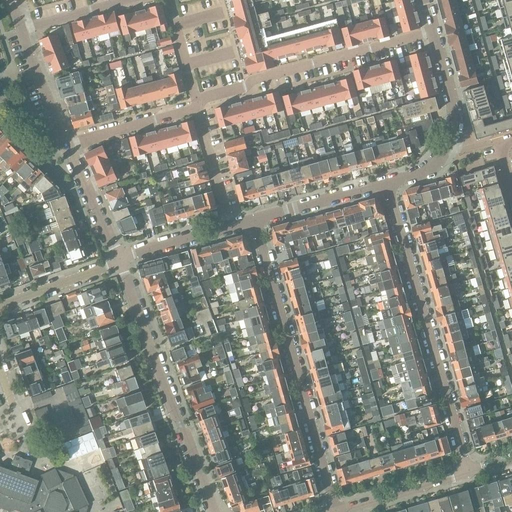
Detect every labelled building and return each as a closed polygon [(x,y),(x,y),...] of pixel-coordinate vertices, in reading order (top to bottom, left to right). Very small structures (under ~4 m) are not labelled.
[(336,19),(266,38),(264,28),(272,26),(271,21),(268,21),(267,19),(270,18),(268,12),(260,14),(257,2),(262,0),(229,0),(234,17),(233,18),(239,39),(245,59),(244,59),(248,74),(259,71),(260,71),(274,67),(273,61),(328,47),(343,43),(336,19)] [(398,0),(395,1),(396,7),(390,9),(391,13),(414,7),(412,0),(398,0)] [(452,0),(439,4),(442,14),(458,10),(457,3),(463,2),(462,0),(452,0)] [(511,0),(497,0),(500,8),(511,4),(511,0)] [(511,4),(500,8),(502,18),(511,15),(511,4)] [(163,32),(168,30),(162,5),(151,8),(156,27),(161,25),(163,32)] [(391,13),(393,17),(399,16),(400,22),(417,17),(414,7),(391,13)] [(150,28),(156,27),(151,8),(150,8),(141,11),(146,29),(145,30),(147,36),(152,35),(150,28)] [(442,14),(444,24),(445,25),(467,19),(466,14),(460,16),(458,10),(442,14)] [(130,13),(135,32),(145,30),(146,29),(141,11),(130,14),(130,13)] [(390,36),(384,15),(383,11),(377,12),(379,19),(374,20),(379,39),(390,36)] [(104,15),(108,33),(119,30),(114,12),(104,15)] [(129,34),(135,32),(130,13),(119,16),(126,42),(131,40),(129,34)] [(104,15),(93,17),(98,36),(108,33),(104,15)] [(378,39),(379,39),(374,20),(368,22),(366,15),(361,16),(368,41),(378,39)] [(511,15),(502,18),(505,28),(511,25),(511,15)] [(358,44),(368,41),(361,16),(356,18),(358,24),(353,26),(358,45),(358,44)] [(93,17),(83,20),(88,39),(98,36),(93,17)] [(396,30),(397,34),(420,28),(417,17),(400,22),(402,28),(396,30)] [(444,24),(447,35),(464,31),(462,24),(468,23),(467,19),(445,25),(444,24)] [(77,42),(88,39),(83,20),(72,23),(77,42)] [(347,48),(358,45),(353,26),(347,27),(345,21),(340,22),(347,48)] [(68,24),(63,26),(66,37),(59,40),(57,33),(39,41),(43,52),(43,53),(61,45),(73,41),(68,24)] [(466,37),(464,31),(447,35),(450,46),(473,39),(472,35),(466,37)] [(170,37),(159,40),(161,46),(172,43),(170,37)] [(501,51),(504,50),(511,47),(511,39),(511,38),(511,37),(508,38),(508,37),(498,40),(501,51)] [(450,46),(453,56),(470,51),(468,45),(474,44),(473,39),(450,46)] [(74,58),(75,57),(80,56),(77,44),(72,46),(73,52),(72,52),(65,55),(47,62),(47,63),(48,63),(52,74),(70,67),(67,60),(74,58)] [(47,62),(65,55),(61,45),(43,53),(47,62)] [(173,46),(162,49),(164,55),(174,52),(173,46)] [(429,62),(426,51),(403,57),(405,62),(411,60),(412,67),(429,62)] [(453,56),(456,66),(478,60),(477,56),(471,58),(470,51),(453,56)] [(141,55),(143,63),(154,60),(153,58),(151,52),(141,55)] [(511,68),(511,57),(507,59),(503,60),(506,70),(511,68)] [(384,63),(385,63),(390,82),(396,80),(397,86),(403,85),(396,59),(384,63)] [(456,66),(458,76),(459,77),(475,72),(474,66),(479,64),(478,60),(456,66)] [(412,67),(414,73),(408,75),(409,79),(432,73),(429,62),(412,67)] [(375,66),(380,84),(390,82),(385,63),(375,66)] [(103,77),(110,75),(107,64),(100,67),(103,77)] [(375,66),(365,69),(370,87),(380,84),(375,66)] [(174,95),(185,92),(180,72),(173,74),(172,68),(166,69),(167,72),(168,72),(174,95)] [(364,89),(370,87),(365,69),(364,68),(353,71),(360,97),(365,95),(364,89)] [(59,89),(82,83),(79,72),(70,74),(70,76),(56,80),(59,89)] [(164,98),(174,95),(168,72),(167,72),(163,73),(165,79),(159,81),(164,98)] [(461,88),(485,81),(483,76),(477,78),(475,72),(459,77),(458,76),(458,77),(461,88)] [(409,79),(410,83),(416,81),(418,88),(435,83),(432,73),(409,79)] [(111,85),(109,76),(102,77),(105,86),(111,85)] [(153,100),(164,98),(159,81),(153,82),(152,76),(147,77),(153,100)] [(144,78),(142,79),(144,85),(138,87),(143,103),(153,100),(147,77),(146,78),(144,78)] [(340,81),(341,81),(346,100),(352,98),(353,104),(359,103),(352,78),(340,81)] [(121,109),(133,106),(126,83),(127,83),(126,80),(121,81),(123,88),(116,89),(121,109)] [(329,84),(334,103),(346,100),(341,81),(329,84)] [(133,106),(143,103),(138,87),(133,88),(131,82),(127,83),(126,83),(133,106)] [(84,93),(82,83),(59,89),(61,99),(65,98),(84,93)] [(418,88),(420,94),(414,95),(415,100),(438,94),(435,83),(418,88)] [(334,103),(329,84),(317,87),(323,106),(334,103)] [(107,96),(115,94),(112,85),(105,87),(107,96)] [(465,102),(487,96),(484,85),(462,91),(465,102)] [(306,91),(311,109),(323,106),(317,87),(306,91)] [(267,95),(272,114),(284,111),(278,91),(267,95)] [(294,94),(299,112),(311,109),(306,91),(294,94)] [(69,106),(91,100),(90,96),(86,98),(84,93),(65,98),(66,98),(65,100),(66,102),(68,103),(69,106)] [(299,112),(294,94),(294,93),(283,96),(290,122),(295,120),(294,114),(299,112)] [(115,94),(107,96),(110,105),(117,103),(115,94)] [(257,98),(262,116),(272,114),(267,95),(257,98)] [(468,112),(490,106),(487,96),(465,102),(468,112)] [(257,98),(247,101),(252,119),(262,116),(257,98)] [(408,105),(393,109),(400,121),(403,125),(413,122),(413,124),(431,119),(429,113),(438,110),(435,98),(408,105)] [(73,115),(89,111),(88,106),(92,104),(91,100),(69,106),(70,109),(70,111),(71,113),(72,114),(73,115)] [(247,101),(237,103),(242,122),(252,119),(247,101)] [(231,125),(242,122),(237,103),(226,106),(231,125)] [(215,109),(220,128),(231,125),(226,106),(215,109)] [(471,121),(472,121),(482,118),(482,119),(493,116),(490,106),(468,112),(471,121)] [(91,111),(89,111),(73,115),(71,116),(74,128),(94,123),(91,111)] [(100,117),(102,123),(114,119),(112,114),(100,117)] [(489,135),(486,126),(484,126),(482,119),(482,118),(472,121),(471,121),(476,140),(489,136),(489,135)] [(407,138),(411,150),(418,148),(419,146),(418,141),(423,139),(432,122),(431,120),(431,119),(413,124),(413,122),(403,125),(404,127),(406,132),(407,135),(407,138)] [(182,123),(182,124),(187,143),(198,139),(193,120),(182,123)] [(511,130),(508,120),(486,126),(489,135),(489,136),(511,130)] [(187,143),(182,124),(172,127),(177,145),(187,143)] [(337,126),(338,127),(339,133),(339,134),(348,131),(346,124),(337,126)] [(244,128),(246,133),(256,130),(255,125),(244,128)] [(177,145),(172,127),(161,130),(166,148),(177,145)] [(338,127),(328,129),(330,135),(339,133),(338,127)] [(261,131),(265,143),(270,142),(268,136),(266,129),(261,131)] [(321,138),(330,135),(328,129),(319,132),(321,138)] [(401,129),(396,131),(398,137),(403,156),(406,155),(407,157),(410,156),(411,154),(412,154),(411,150),(407,138),(407,135),(403,136),(401,129)] [(151,132),(156,151),(166,148),(161,130),(151,132)] [(279,139),(291,136),(289,130),(278,133),(279,139)] [(141,134),(146,154),(156,151),(151,132),(141,135),(141,134)] [(278,133),(268,136),(270,142),(279,139),(278,133)] [(141,134),(130,138),(135,157),(146,154),(141,134)] [(0,137),(0,153),(10,143),(8,141),(8,140),(5,137),(4,137),(2,135),(0,137)] [(390,143),(389,139),(384,141),(383,137),(379,138),(385,161),(389,160),(390,161),(394,160),(389,143),(390,143)] [(394,142),(390,143),(389,143),(394,160),(398,159),(399,157),(403,156),(398,137),(393,138),(394,142)] [(127,138),(121,140),(125,157),(131,155),(127,138)] [(244,138),(224,143),(227,155),(244,151),(247,150),(244,138)] [(377,146),(371,148),(376,165),(380,164),(381,163),(385,161),(379,138),(374,139),(377,146)] [(284,143),(285,148),(295,146),(293,139),(285,141),(284,143)] [(0,162),(0,169),(18,151),(16,149),(16,148),(14,145),(12,145),(10,143),(0,153),(0,158),(2,160),(0,162)] [(89,165),(108,157),(103,146),(85,154),(89,165)] [(343,149),(344,152),(349,171),(353,170),(355,171),(359,170),(354,152),(350,153),(349,147),(343,149)] [(376,165),(371,148),(363,150),(367,166),(371,165),(373,166),(376,165)] [(367,166),(363,150),(354,152),(359,170),(362,169),(363,167),(367,166)] [(9,168),(14,173),(27,160),(25,159),(26,158),(19,151),(18,151),(0,169),(0,170),(3,174),(9,168)] [(244,151),(227,155),(230,164),(246,160),(244,151)] [(334,152),(325,154),(331,176),(335,175),(336,177),(341,175),(336,157),(334,152)] [(349,171),(344,152),(339,153),(340,156),(336,157),(341,175),(344,174),(345,172),(349,171)] [(266,154),(258,156),(260,163),(268,161),(266,154)] [(331,176),(325,154),(320,156),(322,161),(318,163),(322,180),(328,179),(328,177),(331,176)] [(94,175),(112,167),(108,157),(89,165),(94,175)] [(312,158),(308,159),(313,181),(318,180),(318,181),(322,180),(318,163),(314,164),(312,158)] [(308,159),(298,162),(305,185),(310,184),(310,182),(313,181),(308,159)] [(22,181),(35,168),(32,166),(33,165),(30,162),(29,162),(27,160),(14,173),(10,177),(14,180),(18,176),(22,181)] [(249,169),(246,160),(230,164),(232,174),(249,169)] [(184,172),(189,170),(190,175),(207,171),(204,162),(183,168),(184,172)] [(290,164),(291,170),(289,171),(294,187),(296,186),(300,185),(302,186),(305,185),(298,162),(290,164)] [(285,172),(280,173),(285,191),(288,190),(289,188),(294,187),(289,171),(287,164),(283,165),(285,172)] [(486,180),(488,187),(499,184),(494,166),(480,170),(481,170),(484,180),(486,180)] [(99,187),(117,179),(112,167),(94,175),(99,187)] [(37,170),(35,168),(22,181),(18,184),(25,191),(30,188),(32,186),(43,176),(40,173),(41,172),(38,170),(37,170)] [(481,170),(480,170),(459,177),(462,187),(484,180),(481,170)] [(170,171),(165,173),(167,180),(167,182),(173,181),(170,171)] [(209,180),(207,171),(190,175),(191,180),(185,182),(186,186),(209,180)] [(43,176),(32,186),(39,193),(43,191),(55,183),(54,183),(54,181),(52,179),(50,179),(45,173),(43,176)] [(155,176),(157,183),(167,180),(165,173),(155,176)] [(272,175),(276,191),(280,191),(281,192),(285,191),(280,173),(272,175)] [(272,175),(262,178),(267,196),(271,195),(272,193),(276,191),(272,175)] [(462,187),(459,177),(456,177),(456,176),(446,179),(446,180),(452,203),(456,202),(455,196),(460,194),(459,188),(462,187)] [(264,197),(267,196),(262,178),(253,180),(258,197),(262,196),(264,197)] [(173,181),(167,182),(169,189),(179,186),(177,180),(177,181),(177,179),(173,181)] [(253,180),(244,183),(249,201),(253,200),(254,198),(258,197),(253,180)] [(437,183),(441,199),(445,198),(447,204),(452,203),(446,180),(437,183)] [(105,193),(109,202),(134,192),(132,188),(124,191),(121,186),(118,188),(116,182),(104,187),(106,193),(105,193)] [(60,188),(55,183),(43,191),(46,201),(62,195),(62,193),(62,192),(62,190),(60,189),(60,188)] [(246,202),(249,201),(244,183),(235,185),(240,202),(244,201),(246,202)] [(441,199),(437,183),(428,185),(437,217),(442,216),(440,211),(439,207),(437,201),(441,199)] [(149,186),(152,197),(159,195),(156,184),(149,186)] [(479,189),(482,200),(502,194),(499,184),(488,187),(479,189)] [(437,217),(428,185),(419,188),(424,204),(428,203),(430,209),(431,214),(433,219),(437,217)] [(424,204),(419,188),(419,187),(411,189),(417,209),(424,207),(423,204),(424,204)] [(417,209),(411,189),(405,191),(402,195),(410,225),(416,223),(414,218),(419,216),(417,209)] [(109,202),(113,212),(129,205),(127,200),(138,195),(136,191),(134,192),(109,202)] [(186,199),(182,200),(187,218),(191,217),(192,215),(196,214),(192,197),(191,194),(190,191),(185,193),(186,199)] [(211,192),(201,194),(206,212),(211,211),(212,209),(216,208),(211,192)] [(192,197),(196,214),(200,213),(202,214),(206,212),(201,194),(192,197)] [(502,194),(482,200),(485,209),(505,204),(503,198),(502,198),(501,195),(502,195),(502,194)] [(161,199),(167,222),(168,221),(169,222),(172,222),(173,220),(176,219),(177,219),(171,197),(172,197),(172,196),(161,199)] [(171,197),(177,219),(181,218),(183,219),(187,218),(182,200),(177,201),(176,196),(172,197),(171,197)] [(63,197),(49,202),(51,208),(35,213),(36,218),(67,207),(65,202),(66,202),(64,197),(63,197)] [(145,201),(147,206),(148,210),(150,210),(154,226),(159,224),(160,225),(163,224),(164,223),(165,222),(161,207),(155,208),(154,205),(153,205),(150,199),(145,201)] [(374,199),(368,201),(376,232),(387,229),(379,201),(374,199)] [(372,233),(376,232),(368,201),(359,203),(360,204),(364,221),(368,220),(371,228),(370,228),(372,233)] [(3,209),(5,213),(13,208),(11,204),(3,209)] [(360,223),(364,221),(360,204),(351,207),(357,229),(361,227),(360,223)] [(485,209),(488,219),(507,214),(504,205),(505,205),(505,204),(485,209)] [(130,212),(128,208),(114,213),(114,215),(114,216),(115,218),(116,219),(117,222),(148,210),(147,206),(130,212)] [(15,207),(13,208),(5,213),(4,213),(3,213),(5,216),(9,214),(17,212),(15,207)] [(67,207),(36,218),(38,222),(54,216),(56,222),(71,217),(70,216),(71,215),(70,212),(68,211),(67,207)] [(351,207),(342,209),(347,226),(351,225),(353,230),(357,229),(351,207)] [(333,212),(339,234),(344,233),(343,228),(342,227),(347,226),(342,209),(333,212)] [(117,222),(122,234),(124,235),(153,227),(148,210),(117,222)] [(333,212),(324,214),(329,231),(333,230),(335,235),(339,234),(333,212)] [(462,213),(452,216),(455,226),(458,225),(465,223),(462,213)] [(316,217),(322,239),(326,238),(324,232),(329,231),(324,214),(316,217)] [(484,220),(487,230),(510,223),(509,223),(508,218),(507,218),(506,215),(507,215),(507,214),(488,219),(484,220)] [(52,230),(53,234),(74,226),(73,223),(74,222),(72,217),(71,218),(71,217),(56,222),(58,227),(52,230)] [(322,239),(316,217),(306,219),(311,236),(316,234),(317,240),(322,239)] [(306,219),(297,222),(304,244),(308,243),(306,237),(311,236),(306,219)] [(289,225),(293,241),(298,239),(302,255),(306,254),(305,250),(304,244),(297,222),(289,225)] [(442,229),(440,224),(430,227),(429,222),(411,227),(411,228),(413,233),(415,233),(416,236),(440,229),(440,230),(442,229)] [(293,241),(289,225),(288,223),(279,226),(288,259),(293,257),(289,242),(293,241)] [(460,234),(462,233),(467,231),(465,223),(458,225),(460,234)] [(487,230),(490,240),(511,233),(511,229),(510,223),(487,230)] [(60,243),(78,237),(76,232),(77,231),(77,228),(75,228),(74,226),(53,234),(57,244),(60,243)] [(278,261),(288,259),(279,226),(273,228),(271,232),(274,246),(280,245),(281,250),(276,252),(278,261)] [(416,236),(418,245),(441,239),(440,234),(442,234),(440,230),(440,229),(416,236)] [(389,236),(388,230),(376,235),(364,238),(367,247),(389,240),(389,238),(389,236)] [(511,233),(490,240),(493,250),(511,244),(511,233)] [(27,255),(20,235),(14,237),(22,257),(27,255)] [(242,236),(236,237),(245,270),(255,267),(253,261),(248,263),(245,254),(251,252),(247,239),(242,236)] [(62,247),(64,252),(81,246),(82,244),(81,241),(80,241),(78,237),(60,243),(61,247),(62,247)] [(245,270),(236,237),(227,240),(227,241),(232,258),(237,256),(241,271),(245,270)] [(31,251),(41,248),(39,239),(28,242),(31,251)] [(442,243),(441,239),(418,245),(421,254),(437,250),(436,245),(442,243)] [(374,250),(375,254),(392,249),(389,240),(367,247),(368,251),(374,250)] [(227,241),(219,244),(225,266),(226,267),(227,273),(231,272),(228,259),(232,258),(227,241)] [(7,246),(9,252),(16,249),(14,243),(7,246)] [(225,266),(219,244),(210,246),(215,263),(219,261),(220,267),(225,266)] [(511,244),(493,250),(496,260),(500,259),(499,259),(511,254),(511,244)] [(87,258),(83,246),(82,247),(81,246),(64,252),(63,252),(67,265),(87,258)] [(210,246),(201,248),(209,278),(218,276),(217,272),(212,273),(210,264),(215,263),(210,246)] [(209,278),(201,248),(198,249),(196,248),(191,250),(196,268),(201,266),(204,279),(209,278)] [(326,250),(329,260),(335,258),(333,249),(326,250)] [(367,266),(372,265),(394,258),(392,249),(375,254),(376,259),(366,262),(367,266)] [(43,260),(39,250),(33,253),(37,263),(43,260)] [(437,250),(421,254),(423,263),(446,257),(447,256),(447,257),(449,256),(448,251),(438,254),(437,250)] [(188,251),(176,254),(139,264),(138,266),(141,278),(163,272),(176,269),(185,266),(190,265),(191,264),(188,251)] [(9,252),(0,254),(0,265),(2,265),(0,260),(0,259),(10,256),(10,255),(9,252)] [(511,254),(499,259),(500,259),(502,268),(511,265),(511,254)] [(23,259),(25,266),(35,263),(32,256),(23,259)] [(58,262),(55,256),(49,258),(53,269),(53,270),(59,267),(58,262)] [(26,268),(25,266),(23,259),(22,257),(17,259),(19,265),(20,269),(24,268),(26,268)] [(426,272),(448,266),(446,259),(447,258),(447,257),(446,257),(423,263),(426,272)] [(337,265),(336,262),(335,258),(329,260),(331,267),(337,265)] [(379,268),(380,272),(397,267),(394,258),(372,265),(373,269),(379,268)] [(283,273),(309,265),(308,261),(298,263),(297,259),(279,263),(281,269),(282,270),(283,273)] [(50,271),(46,261),(29,267),(32,277),(50,271)] [(6,263),(2,265),(0,265),(0,276),(10,273),(6,263)] [(185,266),(189,278),(194,276),(190,265),(185,266)] [(309,265),(283,273),(285,282),(308,275),(306,270),(310,269),(309,265)] [(505,277),(505,278),(511,276),(511,265),(502,268),(505,277)] [(426,272),(428,281),(451,274),(448,266),(426,272)] [(232,274),(235,283),(257,277),(256,274),(256,273),(255,267),(245,270),(241,271),(232,274)] [(369,281),(370,285),(399,276),(397,267),(380,272),(381,276),(380,277),(379,273),(374,274),(376,279),(369,281)] [(340,276),(338,269),(332,271),(334,278),(335,278),(335,277),(340,276)] [(18,271),(10,273),(0,276),(0,288),(9,286),(7,279),(19,275),(18,271)] [(168,285),(163,272),(141,278),(141,279),(143,279),(145,285),(145,286),(145,289),(147,292),(148,291),(148,292),(151,291),(151,292),(152,291),(168,285)] [(446,281),(452,279),(456,278),(455,274),(451,275),(451,274),(428,281),(431,290),(447,285),(446,281)] [(308,275),(285,282),(288,290),(313,284),(312,282),(310,283),(308,275)] [(192,288),(195,287),(200,286),(197,279),(194,276),(189,278),(192,288)] [(399,276),(370,285),(371,289),(384,286),(385,289),(402,285),(399,276)] [(511,276),(505,278),(505,277),(501,278),(505,290),(508,289),(508,288),(511,286),(511,276)] [(237,292),(259,286),(257,277),(235,283),(237,292)] [(216,288),(213,279),(202,282),(205,291),(211,289),(216,288)] [(351,287),(350,280),(345,281),(347,291),(352,290),(354,290),(353,286),(351,287)] [(156,302),(172,296),(170,290),(179,286),(177,282),(168,285),(152,291),(156,302)] [(234,282),(228,284),(233,302),(239,300),(234,282)] [(313,284),(288,290),(290,299),(313,293),(311,286),(313,285),(313,284)] [(431,290),(433,299),(456,293),(454,284),(447,286),(447,285),(431,290)] [(200,285),(200,286),(195,287),(195,288),(191,289),(194,296),(203,293),(200,285)] [(380,296),(382,300),(404,294),(402,285),(385,289),(386,294),(380,296)] [(237,292),(240,301),(262,295),(259,286),(237,292)] [(80,294),(84,305),(105,298),(101,287),(80,294)] [(209,300),(214,298),(211,289),(205,291),(209,300)] [(436,307),(458,301),(457,297),(457,295),(460,294),(459,292),(456,293),(433,299),(436,307)] [(293,308),(315,302),(313,293),(290,299),(293,308)] [(407,303),(404,294),(382,300),(383,305),(384,309),(407,303)] [(480,296),(479,296),(482,305),(483,304),(487,303),(486,299),(485,294),(480,296)] [(242,310),(264,304),(262,295),(240,301),(238,301),(241,311),(242,311),(242,310)] [(156,302),(160,313),(176,307),(172,296),(156,302)] [(203,310),(208,308),(204,297),(199,299),(203,310)] [(84,319),(110,310),(106,300),(90,305),(92,312),(77,317),(78,321),(84,319)] [(57,315),(64,313),(60,301),(45,307),(49,318),(57,315)] [(460,306),(458,301),(436,307),(436,311),(435,312),(437,317),(455,312),(454,307),(460,306)] [(315,302),(293,308),(295,317),(317,311),(315,302)] [(383,320),(393,317),(411,312),(409,307),(408,306),(407,303),(384,309),(380,310),(383,320)] [(490,312),(489,308),(487,303),(483,304),(482,305),(484,313),(490,312)] [(238,321),(244,319),(267,313),(264,304),(242,310),(242,311),(243,314),(236,316),(238,321)] [(176,307),(160,313),(165,324),(180,318),(176,307)] [(352,309),(353,311),(355,318),(362,316),(359,307),(352,309)] [(32,312),(33,313),(38,328),(48,324),(43,309),(41,309),(40,308),(38,309),(37,311),(32,312)] [(192,321),(194,326),(212,319),(208,308),(203,310),(195,313),(197,319),(192,321)] [(90,324),(90,323),(95,321),(97,327),(113,321),(110,310),(84,319),(86,323),(88,323),(88,324),(90,324)] [(317,311),(295,317),(298,326),(320,320),(317,311)] [(350,311),(343,313),(345,321),(352,319),(350,313),(350,311)] [(461,311),(455,312),(437,317),(439,324),(440,324),(441,326),(463,320),(464,320),(461,311)] [(386,329),(395,326),(412,321),(411,318),(412,317),(411,312),(393,317),(394,321),(384,323),(386,329)] [(490,312),(484,313),(487,323),(488,322),(493,321),(490,314),(490,312)] [(38,328),(33,313),(28,315),(28,314),(24,315),(24,316),(23,317),(28,331),(38,328)] [(247,328),(269,321),(267,313),(244,319),(247,328)] [(57,315),(49,318),(51,323),(54,330),(60,327),(61,327),(57,315)] [(28,331),(23,317),(21,317),(20,316),(18,317),(17,318),(13,320),(18,335),(28,331)] [(358,327),(363,326),(365,325),(362,316),(355,318),(357,327),(358,327)] [(164,324),(168,335),(184,329),(180,318),(165,324),(164,324)] [(18,335),(13,320),(13,319),(7,321),(6,321),(4,321),(3,323),(2,323),(7,338),(18,335)] [(196,338),(197,340),(217,333),(212,319),(194,326),(184,329),(168,335),(162,337),(167,349),(176,345),(196,338)] [(320,320),(298,326),(300,335),(323,329),(327,328),(324,319),(320,320)] [(463,320),(441,326),(443,335),(466,329),(463,320)] [(247,328),(249,337),(272,330),(269,321),(247,328)] [(346,323),(345,323),(348,332),(355,330),(354,326),(353,321),(348,322),(346,323)] [(415,331),(412,321),(395,326),(397,331),(391,332),(387,333),(388,338),(415,331)] [(92,338),(93,342),(117,334),(116,330),(117,330),(116,326),(115,326),(114,325),(98,331),(99,335),(92,338)] [(358,327),(358,329),(360,336),(367,334),(372,333),(371,329),(364,331),(363,326),(358,327)] [(60,327),(54,330),(57,338),(59,343),(65,340),(60,327)] [(302,345),(319,340),(318,335),(324,334),(323,329),(300,335),(301,338),(300,339),(302,345)] [(443,335),(446,344),(462,340),(469,338),(466,329),(443,335)] [(250,346),(274,339),(272,330),(249,337),(248,337),(250,346)] [(399,340),(400,344),(417,339),(415,331),(388,338),(390,343),(393,341),(399,340)] [(213,341),(215,347),(222,345),(217,333),(197,340),(199,346),(213,341)] [(104,348),(120,342),(120,341),(121,340),(119,337),(118,337),(117,334),(93,342),(95,346),(103,344),(104,348)] [(370,343),(367,334),(360,336),(362,345),(370,343)] [(305,353),(328,347),(332,346),(331,341),(327,342),(326,338),(319,340),(302,345),(303,350),(304,351),(305,353)] [(259,348),(260,353),(278,348),(276,343),(275,342),(274,339),(250,346),(248,347),(249,351),(259,348)] [(417,339),(400,344),(390,347),(393,356),(419,348),(417,339)] [(471,346),(471,347),(479,345),(478,343),(475,344),(475,340),(463,344),(462,340),(446,344),(448,353),(471,346)] [(10,348),(13,354),(23,350),(23,349),(22,346),(21,344),(10,348)] [(98,352),(101,361),(102,361),(124,353),(123,350),(124,349),(123,346),(121,345),(121,344),(98,352)] [(191,344),(176,350),(170,352),(174,362),(189,357),(187,351),(192,349),(191,344)] [(215,347),(219,360),(226,358),(223,349),(222,345),(215,347)] [(448,353),(451,362),(467,357),(466,353),(472,351),(471,347),(471,346),(448,353)] [(308,363),(331,356),(328,347),(305,353),(308,363)] [(253,365),(257,364),(279,358),(278,355),(279,354),(278,348),(260,353),(261,358),(256,360),(255,358),(251,360),(253,365)] [(404,357),(405,362),(422,357),(419,348),(393,356),(394,360),(404,357)] [(30,350),(15,355),(15,356),(14,358),(15,361),(17,361),(18,365),(33,360),(30,350)] [(94,363),(94,364),(96,368),(109,363),(111,367),(127,362),(127,361),(128,359),(127,356),(125,356),(124,353),(102,361),(101,361),(100,361),(94,363)] [(310,372),(327,367),(333,365),(331,356),(308,363),(310,372)] [(453,371),(488,361),(487,356),(469,361),(467,357),(451,362),(453,371)] [(365,366),(364,362),(363,357),(358,358),(358,359),(356,359),(358,368),(365,366)] [(398,373),(399,373),(424,366),(422,357),(405,362),(395,365),(397,369),(398,373)] [(193,358),(177,363),(179,371),(181,370),(183,373),(196,368),(193,358)] [(221,368),(227,365),(226,361),(227,360),(226,358),(219,360),(215,361),(208,364),(209,368),(220,365),(221,368)] [(282,367),(279,358),(257,364),(259,373),(260,373),(282,367)] [(37,359),(33,360),(18,365),(20,370),(19,371),(20,374),(21,375),(22,376),(37,370),(41,369),(37,359)] [(70,373),(75,370),(72,361),(66,363),(70,373)] [(453,371),(456,380),(479,373),(477,369),(490,366),(489,361),(488,362),(488,361),(453,371)] [(120,381),(133,377),(131,371),(131,370),(130,367),(129,367),(129,365),(116,370),(120,381)] [(313,380),(335,374),(339,373),(338,369),(334,370),(333,365),(310,372),(313,380)] [(202,366),(196,368),(183,373),(184,377),(182,377),(185,385),(200,379),(201,381),(203,380),(207,379),(204,370),(202,366)] [(361,377),(368,375),(365,366),(358,368),(361,377)] [(424,366),(399,373),(400,378),(403,377),(404,381),(427,375),(424,366)] [(266,376),(268,381),(284,376),(282,367),(260,373),(261,378),(266,376)] [(508,375),(506,367),(499,369),(502,377),(508,375)] [(236,380),(239,379),(239,378),(241,377),(239,369),(236,370),(233,371),(236,380)] [(37,370),(22,376),(22,377),(21,378),(22,381),(24,381),(26,386),(41,381),(37,370)] [(75,370),(70,373),(72,380),(78,378),(75,370)] [(375,370),(370,372),(372,378),(372,381),(377,379),(380,379),(377,370),(375,370)] [(71,381),(67,371),(60,374),(64,384),(71,381)] [(234,383),(230,371),(224,372),(228,385),(234,383)] [(484,376),(480,377),(479,373),(456,380),(458,388),(485,381),(484,376)] [(335,374),(313,380),(315,389),(338,383),(335,374)] [(370,384),(369,379),(368,375),(361,377),(363,386),(370,384)] [(404,391),(407,390),(429,384),(427,375),(404,381),(406,386),(403,387),(404,391)] [(503,385),(504,385),(511,383),(508,375),(502,377),(501,377),(503,385)] [(265,391),(287,385),(284,376),(268,381),(269,385),(263,387),(264,391),(265,391)] [(133,377),(120,381),(124,393),(137,388),(136,386),(137,386),(136,382),(135,382),(133,377)] [(41,381),(26,386),(27,391),(26,392),(27,394),(29,395),(29,396),(44,391),(48,389),(44,380),(41,381)] [(189,394),(191,399),(212,391),(210,385),(206,387),(203,380),(201,381),(202,383),(187,388),(188,389),(186,390),(188,394),(189,394)] [(485,381),(458,388),(461,397),(483,391),(487,390),(485,381)] [(62,387),(64,393),(75,388),(73,383),(62,387)] [(338,383),(315,389),(318,398),(340,392),(339,388),(338,383)] [(370,384),(363,386),(365,393),(372,391),(370,384)] [(414,393),(415,398),(432,393),(429,384),(407,390),(408,395),(414,393)] [(271,394),(273,398),(289,394),(287,385),(265,391),(264,391),(260,392),(261,396),(271,394)] [(77,389),(79,395),(89,391),(87,386),(77,389)] [(195,409),(209,404),(215,402),(213,396),(221,393),(221,391),(223,391),(221,387),(212,391),(191,399),(192,401),(191,402),(193,407),(194,408),(195,409)] [(77,393),(75,388),(64,393),(66,398),(77,393)] [(238,396),(235,388),(229,390),(232,398),(237,396),(238,396)] [(462,407),(486,400),(483,391),(461,397),(462,401),(461,402),(462,407)] [(49,392),(31,398),(32,404),(51,397),(49,392)] [(118,408),(141,400),(140,397),(141,396),(140,393),(138,393),(138,392),(122,397),(123,398),(115,400),(118,408)] [(340,392),(318,398),(320,407),(343,401),(341,397),(340,392)] [(66,398),(68,403),(79,399),(77,393),(66,398)] [(366,395),(369,404),(375,402),(373,393),(366,395)] [(433,396),(432,393),(415,398),(406,400),(408,409),(435,402),(434,396),(433,396)] [(264,406),(265,410),(292,403),(289,394),(273,398),(274,403),(268,405),(264,406)] [(81,404),(79,399),(68,403),(70,408),(81,404)] [(141,400),(118,408),(120,413),(121,412),(123,416),(144,409),(144,408),(145,407),(144,404),(142,403),(141,400)] [(239,400),(232,402),(234,409),(238,407),(241,406),(239,400)] [(343,401),(320,407),(323,416),(345,410),(344,406),(343,401)] [(371,412),(373,412),(377,410),(375,402),(369,404),(371,412)] [(218,403),(210,406),(196,411),(196,412),(195,413),(196,416),(198,416),(199,421),(216,415),(221,413),(218,403)] [(278,416),(294,412),(292,403),(265,410),(266,415),(271,413),(272,418),(278,416)] [(70,408),(72,414),(83,409),(81,404),(70,408)] [(417,415),(418,419),(438,414),(437,410),(438,410),(437,405),(436,405),(435,404),(419,408),(421,414),(417,415)] [(480,404),(464,409),(464,410),(463,411),(464,415),(466,415),(467,419),(497,410),(495,405),(481,409),(480,404)] [(34,411),(36,417),(48,412),(46,407),(34,411)] [(96,415),(93,407),(86,409),(89,418),(96,415)] [(85,414),(83,409),(72,414),(74,419),(85,414)] [(345,410),(323,416),(325,425),(347,419),(345,410)] [(380,420),(377,410),(373,412),(371,412),(373,419),(366,421),(367,424),(380,420)] [(50,417),(48,412),(36,417),(38,422),(50,417)] [(273,422),(274,427),(296,421),(294,412),(278,416),(279,421),(273,422)] [(132,423),(124,426),(124,425),(113,429),(115,434),(121,432),(121,431),(149,421),(147,418),(148,417),(147,414),(146,414),(145,413),(130,418),(132,423)] [(404,413),(393,416),(394,419),(395,422),(399,421),(406,419),(406,418),(404,413)] [(74,419),(76,424),(88,420),(85,414),(74,419)] [(438,414),(418,419),(419,423),(423,422),(425,428),(441,423),(440,422),(442,422),(440,417),(439,417),(438,414)] [(203,432),(220,426),(216,415),(199,421),(200,423),(199,424),(200,427),(202,427),(203,432)] [(98,416),(88,420),(90,425),(92,430),(98,428),(102,427),(98,416)] [(38,422),(39,427),(51,423),(50,417),(38,422)] [(485,442),(481,427),(480,422),(478,417),(466,421),(468,426),(473,424),(475,428),(469,430),(474,447),(485,443),(485,442)] [(511,418),(502,421),(506,436),(511,434),(511,418)] [(325,429),(327,435),(350,428),(347,419),(325,425),(326,428),(325,429)] [(385,428),(396,425),(395,422),(394,419),(383,422),(385,428)] [(90,425),(88,420),(76,424),(78,429),(90,425)] [(121,431),(121,432),(123,435),(135,431),(136,435),(152,430),(151,429),(152,428),(151,425),(150,425),(149,421),(121,431)] [(283,434),(299,430),(296,421),(274,427),(270,428),(271,432),(281,429),(283,434)] [(506,436),(502,421),(492,424),(496,439),(497,439),(498,439),(501,439),(502,437),(506,436)] [(53,428),(51,423),(39,427),(41,432),(53,428)] [(496,439),(492,424),(481,427),(485,442),(490,441),(491,441),(494,441),(495,439),(496,439)] [(78,429),(80,435),(92,430),(90,425),(78,429)] [(221,427),(204,433),(206,438),(204,440),(205,442),(207,443),(208,445),(225,438),(221,427)] [(431,428),(435,440),(439,455),(444,454),(445,455),(449,454),(449,453),(450,452),(446,437),(439,438),(436,427),(431,428)] [(41,432),(43,437),(55,433),(53,428),(41,432)] [(98,428),(92,430),(96,440),(101,438),(104,437),(103,434),(100,435),(98,428)] [(285,439),(286,443),(303,438),(300,430),(299,430),(283,434),(280,435),(281,440),(285,439)] [(137,448),(156,442),(154,438),(155,437),(154,433),(153,433),(152,431),(134,438),(137,448)] [(58,444),(64,461),(97,448),(91,432),(58,444)] [(330,442),(331,446),(347,442),(344,432),(328,437),(329,438),(328,438),(329,443),(330,442)] [(57,438),(55,433),(43,437),(45,442),(57,438)] [(412,441),(418,462),(419,461),(420,463),(424,462),(424,460),(429,458),(424,443),(422,434),(419,435),(419,433),(416,434),(418,439),(412,441)] [(357,438),(357,439),(359,448),(365,446),(363,437),(359,438),(357,438)] [(100,450),(105,449),(101,438),(96,440),(100,450)] [(211,454),(227,449),(229,448),(225,438),(208,445),(209,448),(208,450),(209,453),(211,453),(211,454)] [(289,452),(305,447),(303,438),(286,443),(289,452)] [(412,440),(401,443),(407,465),(412,464),(412,465),(417,464),(417,462),(418,462),(412,441),(412,440)] [(434,457),(439,455),(435,440),(424,443),(429,458),(430,458),(431,459),(434,458),(434,457)] [(269,450),(266,441),(256,444),(259,452),(269,450)] [(137,448),(141,459),(159,452),(158,448),(159,448),(157,442),(156,442),(137,448)] [(331,450),(332,454),(333,454),(333,455),(349,451),(347,442),(331,446),(332,449),(331,450)] [(401,443),(390,447),(396,468),(402,467),(403,468),(406,467),(406,465),(407,465),(401,443)] [(289,452),(291,461),(307,456),(305,447),(289,452)] [(108,448),(105,449),(100,450),(104,461),(107,460),(106,459),(111,458),(108,448)] [(256,452),(255,448),(246,451),(247,454),(241,456),(242,457),(256,452)] [(227,449),(211,454),(211,456),(210,456),(212,460),(213,460),(215,465),(232,458),(230,453),(229,454),(227,449)] [(143,469),(163,462),(164,460),(162,457),(161,456),(159,452),(141,459),(139,459),(143,469)] [(344,455),(346,461),(352,459),(350,453),(344,455)] [(380,456),(384,472),(385,473),(389,472),(389,470),(394,469),(390,453),(380,456)] [(8,469),(0,466),(0,508),(0,509),(7,511),(9,511),(14,510),(20,511),(23,511),(38,480),(26,476),(32,462),(14,455),(8,469)] [(287,472),(310,465),(307,456),(291,461),(292,465),(286,467),(287,472)] [(379,473),(384,472),(380,456),(370,459),(375,475),(375,476),(379,475),(379,473)] [(110,470),(115,468),(111,458),(106,459),(107,460),(110,470)] [(359,463),(364,478),(367,477),(368,479),(372,478),(372,476),(375,475),(370,459),(359,463)] [(233,460),(215,467),(216,470),(216,471),(217,476),(218,476),(219,477),(235,471),(233,466),(235,465),(233,460)] [(164,467),(163,462),(143,469),(142,470),(146,480),(167,473),(166,472),(167,471),(166,466),(164,467)] [(352,482),(356,481),(357,482),(362,481),(361,479),(364,478),(359,463),(347,466),(352,482)] [(336,469),(341,485),(342,485),(343,486),(346,485),(347,484),(352,482),(347,466),(336,469)] [(253,467),(245,470),(222,478),(223,482),(222,483),(223,487),(224,486),(225,488),(246,480),(244,476),(247,475),(255,472),(253,467)] [(41,479),(38,480),(23,511),(85,511),(87,507),(86,506),(88,505),(75,476),(73,477),(72,475),(57,469),(55,470),(54,468),(40,475),(41,479)] [(116,468),(115,468),(110,470),(114,479),(119,477),(116,468)] [(295,483),(300,499),(309,496),(304,481),(301,482),(298,471),(292,472),(295,481),(295,483)] [(149,493),(149,492),(171,486),(169,482),(171,481),(169,475),(168,476),(167,475),(146,482),(148,488),(143,490),(144,494),(149,493)] [(273,490),(269,491),(274,507),(282,504),(278,489),(277,486),(274,478),(274,476),(269,477),(273,490)] [(123,487),(119,477),(114,479),(117,489),(123,487)] [(304,481),(309,496),(318,494),(314,478),(304,481)] [(511,509),(511,492),(508,478),(498,481),(505,504),(510,503),(511,509)] [(246,480),(225,488),(227,492),(226,493),(227,497),(228,496),(229,498),(245,492),(257,488),(255,483),(248,485),(246,480)] [(496,482),(488,484),(496,511),(500,511),(499,507),(504,506),(496,482)] [(300,499),(295,483),(287,486),(291,502),(300,499)] [(496,511),(488,484),(479,487),(483,503),(487,502),(490,511),(496,511)] [(174,491),(172,491),(171,486),(149,492),(149,493),(150,496),(152,504),(174,497),(174,496),(175,495),(174,491)] [(291,502),(287,486),(278,489),(282,504),(291,502)] [(484,506),(483,503),(479,487),(470,490),(475,509),(480,508),(480,511),(485,511),(484,507),(484,506)] [(122,501),(129,498),(126,488),(118,491),(122,501)] [(474,511),(468,490),(458,493),(464,511),(474,511)] [(232,508),(249,502),(245,492),(229,498),(230,503),(229,503),(230,507),(232,506),(232,508)] [(464,511),(458,493),(449,496),(453,511),(464,511)] [(262,505),(270,503),(268,496),(260,498),(249,502),(232,508),(234,511),(240,510),(241,511),(257,511),(264,510),(262,505)] [(451,511),(447,496),(437,499),(441,511),(451,511)] [(163,511),(178,508),(177,506),(178,505),(177,502),(176,501),(174,497),(152,504),(153,507),(151,508),(152,511),(163,511)] [(129,498),(122,501),(126,511),(133,509),(129,498)] [(441,511),(437,499),(428,502),(430,511),(441,511)] [(428,511),(426,503),(417,505),(418,511),(428,511)]
